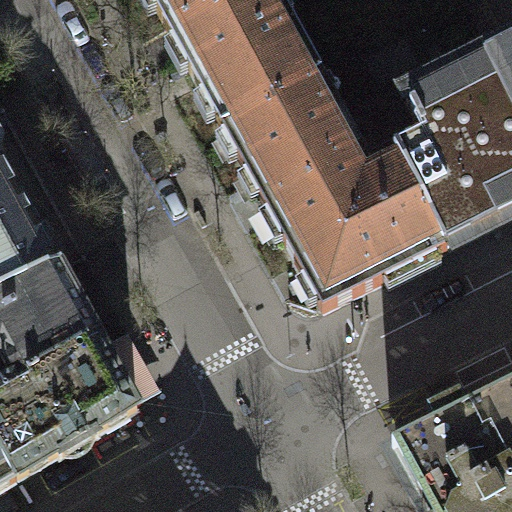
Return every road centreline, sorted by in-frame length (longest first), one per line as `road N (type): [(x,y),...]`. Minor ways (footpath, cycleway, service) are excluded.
road 1 (residential): [(266,426),(24,0)]
road 2 (secondary): [(266,426),(511,301)]
road 3 (secondary): [(118,511),(266,426)]
